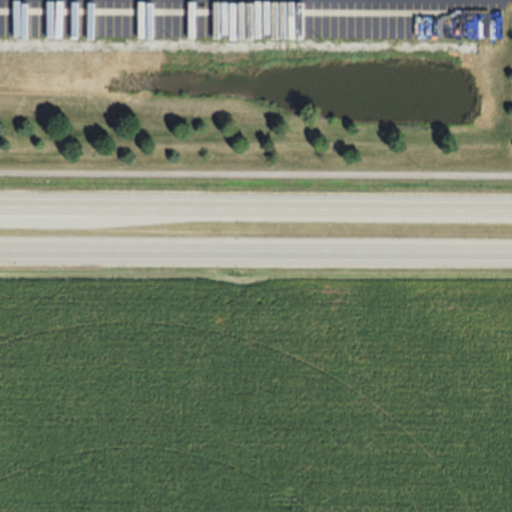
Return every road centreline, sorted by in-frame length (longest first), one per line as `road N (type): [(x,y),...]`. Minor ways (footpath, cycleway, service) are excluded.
road 1 (trunk): [(0,248),(511,254)]
road 2 (trunk): [(511,203),(0,199)]
